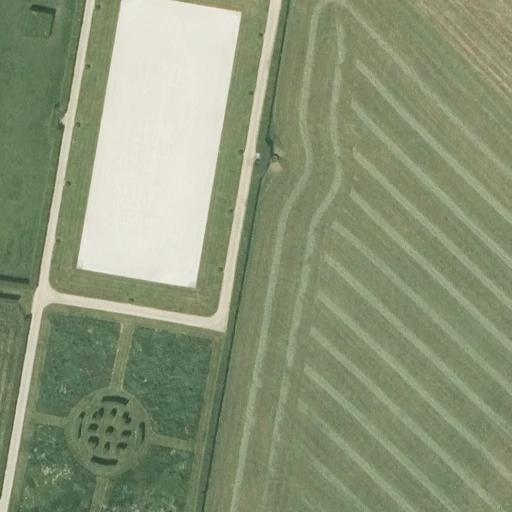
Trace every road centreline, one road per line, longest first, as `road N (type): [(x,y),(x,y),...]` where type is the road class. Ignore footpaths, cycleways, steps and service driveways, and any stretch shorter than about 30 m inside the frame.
road 1 (track): [(274,0),(219,328),(40,296)]
road 2 (track): [(40,296),(88,0)]
